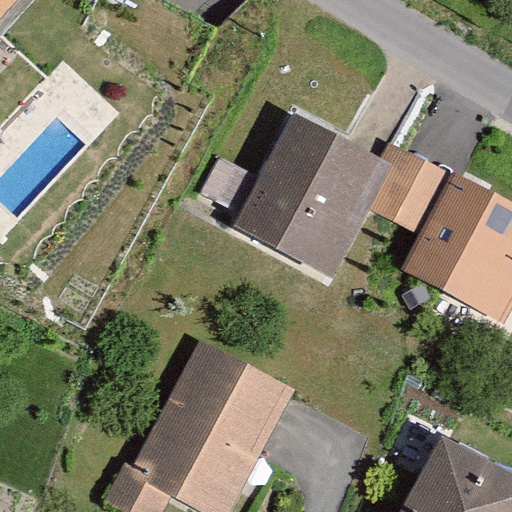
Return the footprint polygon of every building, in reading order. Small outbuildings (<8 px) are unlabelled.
[(0,0),(0,12),(11,0),(0,0)] [(378,170),(276,123),(220,246),(321,293),(378,170)] [(511,289),(511,221),(436,181),(383,280),(487,335),(511,289)] [(233,511),(295,403),(192,345),(117,480),(174,511),(233,511)] [(511,511),(511,492),(427,448),(394,511),(511,511)]
